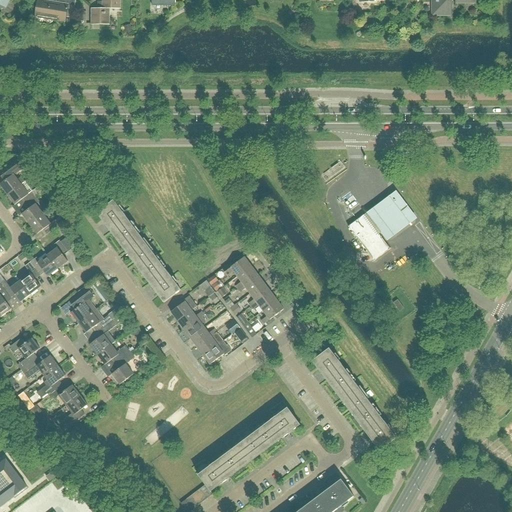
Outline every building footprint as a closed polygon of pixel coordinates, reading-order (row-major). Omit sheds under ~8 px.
[(37,18),(37,16),(36,16),(36,15),(58,18),(58,20),(57,20),(57,21),(66,23),(67,16),(72,17),(72,18),(73,19),(75,0),(56,0),(56,4),(39,1),(38,0),(37,0),(35,18),(37,18)] [(121,9),(120,0),(102,0),(103,4),(99,4),(99,9),(91,9),(91,25),(110,25),(110,9),(121,9)] [(451,16),(451,17),(452,17),(452,0),(454,0),(455,5),(456,5),(456,4),(475,4),(474,0),(432,0),(432,16),(451,16)] [(0,185),(8,195),(22,185),(21,184),(25,182),(21,177),(18,179),(14,175),(23,168),(17,160),(0,173),(6,181),(0,185)] [(29,194),(22,185),(8,195),(15,205),(22,201),(25,205),(36,197),(33,192),(29,194)] [(370,210),(365,215),(384,241),(390,237),(402,228),(413,220),(416,217),(397,191),(392,194),(381,202),(370,210)] [(22,215),(30,225),(44,214),(36,204),(40,202),(36,197),(25,205),(29,210),(22,215)] [(114,201),(97,214),(164,303),(181,290),(172,279),(172,278),(169,274),(126,217),(123,213),(114,201)] [(51,224),(44,214),(30,225),(37,235),(44,230),(47,235),(64,222),(60,217),(51,224)] [(384,241),(365,215),(349,227),(370,256),(374,261),(390,249),(387,245),(384,241)] [(48,256),(58,270),(68,262),(64,256),(68,252),(60,241),(55,245),(57,248),(48,256)] [(58,270),(48,256),(38,263),(35,259),(30,263),(39,274),(40,276),(45,273),(48,277),(58,270)] [(236,277),(237,277),(252,266),(251,266),(245,257),(233,266),(231,263),(223,269),(228,276),(233,272),(237,276),(236,277)] [(41,287),(34,278),(39,274),(30,263),(25,266),(31,273),(21,281),(31,295),(41,287)] [(252,266),(237,277),(241,282),(236,286),(238,290),(258,274),(258,275),(251,266),(252,266)] [(258,274),(238,290),(240,293),(246,288),(250,294),(249,294),(250,294),(265,283),(264,283),(258,275),(258,274)] [(214,275),(213,276),(207,280),(216,292),(224,286),(220,279),(218,281),(214,275)] [(5,280),(0,283),(0,284),(12,300),(16,296),(21,302),(31,295),(21,281),(11,288),(8,284),(5,280)] [(207,281),(200,286),(204,291),(211,286),(207,281)] [(265,283),(250,294),(250,295),(250,294),(254,300),(249,304),(251,307),(271,292),(271,291),(270,292),(264,284),(265,283)] [(0,284),(0,315),(1,317),(12,309),(9,305),(13,302),(12,300),(0,284)] [(227,294),(223,288),(218,292),(222,298),(227,294)] [(71,302),(76,309),(71,313),(79,323),(96,310),(89,300),(94,297),(88,289),(71,302)] [(271,292),(251,307),(253,310),(259,306),(263,311),(262,311),(263,312),(278,300),(277,301),(271,292)] [(214,294),(210,297),(215,304),(219,301),(214,294)] [(183,301),(185,302),(171,312),(178,321),(177,322),(192,310),(197,307),(190,296),(183,301)] [(278,301),(278,300),(263,312),(267,317),(261,321),(264,324),(269,320),(270,320),(284,310),(277,301),(278,301)] [(400,312),(404,308),(398,300),(393,303),(400,312)] [(242,311),(237,304),(230,309),(236,316),(242,311)] [(104,320),(96,310),(79,323),(86,333),(92,329),(96,333),(113,321),(109,316),(104,320)] [(193,311),(192,310),(177,322),(178,322),(184,330),(183,330),(184,330),(204,315),(202,312),(196,316),(192,311),(193,311)] [(243,326),(248,323),(242,314),(237,318),(243,326)] [(206,318),(204,315),(184,330),(184,331),(184,330),(190,338),(190,339),(205,328),(205,327),(205,328),(201,323),(206,318)] [(113,321),(96,333),(99,338),(90,345),(98,355),(112,345),(104,335),(117,326),(113,321)] [(231,325),(235,332),(240,328),(236,322),(231,325)] [(243,326),(252,338),(257,334),(248,323),(243,326)] [(261,324),(255,329),(258,333),(265,329),(261,324)] [(205,328),(190,339),(191,339),(197,347),(196,347),(197,348),(217,333),(214,329),(209,334),(205,328)] [(241,329),(234,334),(238,339),(244,334),(241,329)] [(203,356),(218,345),(218,346),(223,342),(223,341),(217,333),(197,348),(203,356)] [(33,339),(26,343),(26,342),(25,343),(22,339),(11,347),(15,353),(19,349),(26,359),(18,365),(22,370),(38,358),(34,354),(40,349),(33,339)] [(218,345),(203,356),(203,357),(204,356),(210,365),(224,355),(225,356),(232,351),(227,345),(227,346),(223,342),(218,346),(218,345)] [(112,345),(98,355),(105,365),(111,360),(115,365),(131,353),(126,346),(117,352),(112,345)] [(329,349),(312,361),(379,451),(397,438),(388,426),(384,421),(342,365),(338,360),(329,349)] [(135,358),(131,353),(115,365),(118,370),(112,374),(120,385),(134,374),(126,364),(135,358)] [(44,376),(58,366),(51,356),(41,363),(38,358),(22,370),(29,380),(41,371),(44,376)] [(43,400),(52,394),(63,385),(60,381),(66,376),(58,366),(44,376),(47,380),(44,383),(46,386),(38,393),(43,400)] [(63,385),(52,394),(55,399),(59,396),(66,406),(80,395),(73,385),(67,390),(63,385)] [(66,406),(73,414),(62,422),(67,428),(85,415),(82,410),(88,405),(80,395),(66,406)] [(48,419),(37,405),(31,410),(43,424),(48,419)] [(199,475),(200,477),(211,492),(301,425),(288,408),(276,417),(271,420),(215,463),(214,463),(210,466),(199,475)] [(0,507),(14,496),(15,497),(27,488),(6,460),(0,464),(0,507)] [(290,468),(292,474),(301,470),(298,464),(290,468)] [(343,505),(354,496),(341,479),(297,511),(333,511),(338,508),(338,509),(343,505)] [(206,485),(201,489),(208,499),(213,495),(206,485)] [(203,503),(208,499),(201,489),(196,493),(203,503)] [(196,493),(193,495),(191,497),(198,506),(203,503),(196,493)] [(198,506),(191,497),(186,500),(193,510),(198,506)] [(190,511),(193,510),(186,500),(181,504),(187,511),(190,511)]
